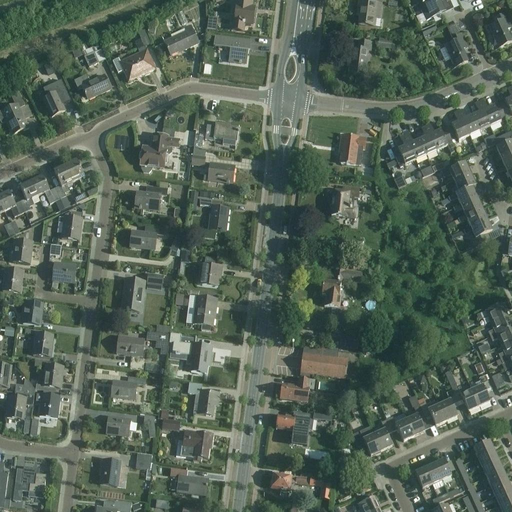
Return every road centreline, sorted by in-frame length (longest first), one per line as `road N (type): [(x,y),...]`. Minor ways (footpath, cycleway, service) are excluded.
road 1 (tertiary): [(238,511),(285,102)]
road 2 (residential): [(87,136),(198,86),(285,102)]
road 3 (residential): [(285,102),(405,108),(487,74)]
road 4 (residential): [(87,301),(102,170),(87,136)]
road 5 (residential): [(408,511),(392,478),(398,464),(499,418)]
road 6 (residential): [(66,456),(87,301)]
